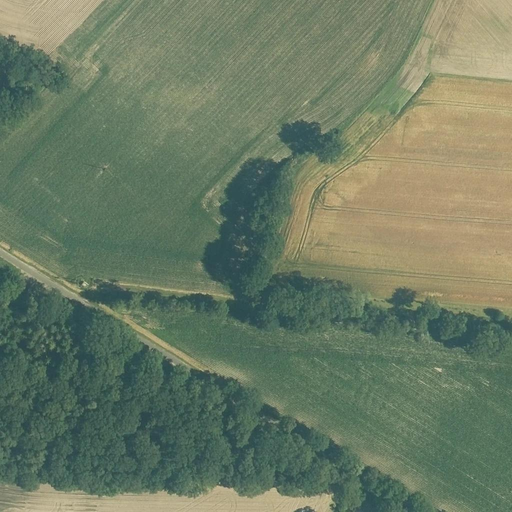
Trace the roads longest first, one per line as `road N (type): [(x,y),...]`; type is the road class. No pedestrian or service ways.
road 1 (unclassified): [(0,253),(409,511)]
road 2 (track): [(511,313),(258,288)]
